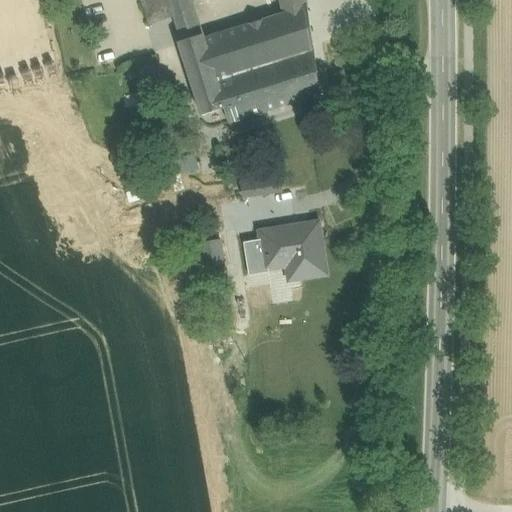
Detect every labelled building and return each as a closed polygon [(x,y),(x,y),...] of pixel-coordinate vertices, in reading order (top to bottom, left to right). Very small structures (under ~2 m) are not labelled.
[(224,109),(229,124),(321,96),(306,0),(141,0),(150,25),(174,17),(182,42),(179,43),(202,116),(224,109)] [(318,225),(261,233),(263,243),(268,273),(269,273),(268,269),(295,264),(298,279),(326,274),(318,225)] [(221,240),(202,243),(206,270),(224,267),(221,240)] [(268,273),(263,243),(245,246),(250,276),(268,273)] [(224,267),(206,270),(213,321),(232,317),(224,267)]
